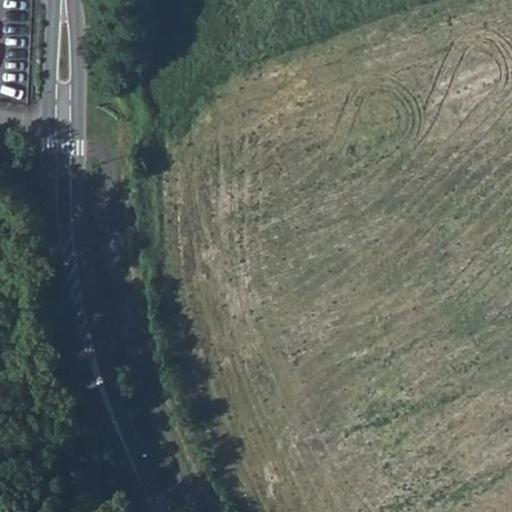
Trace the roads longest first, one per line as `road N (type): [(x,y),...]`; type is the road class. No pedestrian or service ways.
road 1 (secondary): [(62,127),(66,229),(85,336),(155,511)]
road 2 (secondary): [(66,0),(62,127)]
